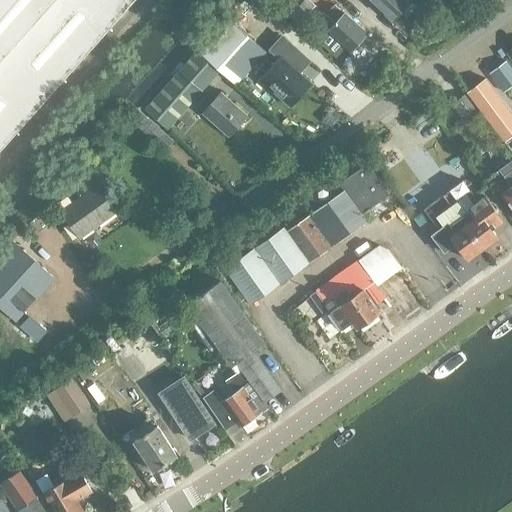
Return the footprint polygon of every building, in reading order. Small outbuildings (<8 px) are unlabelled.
[(0,0),(0,151),(135,0),(0,0)] [(367,0),(393,22),(411,1),(409,0),(367,0)] [(350,51),(367,33),(344,12),(343,13),(334,5),(325,15),(334,23),(327,31),(350,51)] [(240,30),(228,18),(145,110),(167,129),(220,71),(236,85),(265,52),(240,30)] [(260,79),(290,106),(310,84),(298,73),(309,61),(282,36),(270,50),(279,58),(260,79)] [(511,85),(511,68),(506,60),(490,72),(504,91),(511,85)] [(511,114),(485,78),(467,92),(511,151),(511,114)] [(228,136),(247,115),(221,92),(202,113),(228,136)] [(467,122),(480,113),(465,93),(452,103),(467,122)] [(135,137),(141,131),(163,152),(172,141),(144,116),(130,132),(135,137)] [(511,160),(499,170),(511,186),(501,194),(511,208),(511,160)] [(310,263),(367,222),(361,214),(388,195),(366,165),(340,185),(344,190),(287,231),(310,263)] [(69,197),(73,203),(61,212),(80,238),(117,211),(99,185),(96,187),(92,181),(69,197)] [(462,181),(443,195),(483,250),(498,239),(486,222),(498,213),(482,192),(474,199),(462,181)] [(483,250),(443,195),(423,210),(436,227),(428,232),(444,254),(456,245),(468,261),(483,250)] [(250,305),(308,263),(283,227),(224,268),(250,305)] [(56,279),(14,241),(0,256),(0,308),(15,322),(56,279)] [(380,245),(315,291),(342,329),(353,322),(358,329),(380,313),(363,289),(398,264),(389,250),(380,245)] [(280,391),(252,352),(264,344),(219,281),(187,304),(196,317),(188,323),(209,352),(212,351),(231,378),(231,379),(257,416),(263,412),(261,410),(269,405),(267,401),(280,391)] [(38,338),(46,327),(28,314),(20,325),(38,338)] [(189,439),(214,423),(184,377),(159,392),(189,439)] [(241,427),(257,416),(231,379),(226,382),(234,394),(224,401),(215,390),(204,398),(227,430),(238,422),(241,427)] [(63,408),(80,397),(70,382),(53,392),(63,408)] [(154,471),(176,456),(157,426),(134,441),(154,471)] [(0,485),(17,510),(36,498),(19,472),(0,485)] [(83,511),(77,501),(92,492),(81,473),(44,494),(54,511),(83,511)]
